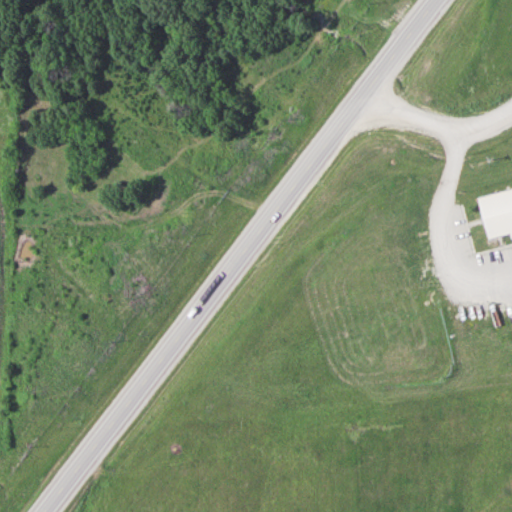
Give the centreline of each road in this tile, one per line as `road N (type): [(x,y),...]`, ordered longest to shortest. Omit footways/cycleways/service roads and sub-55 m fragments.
road 1 (primary): [(48,511),(357,107)]
road 2 (residential): [(357,107),(455,132),(511,113)]
road 3 (primary): [(357,107),(437,0)]
